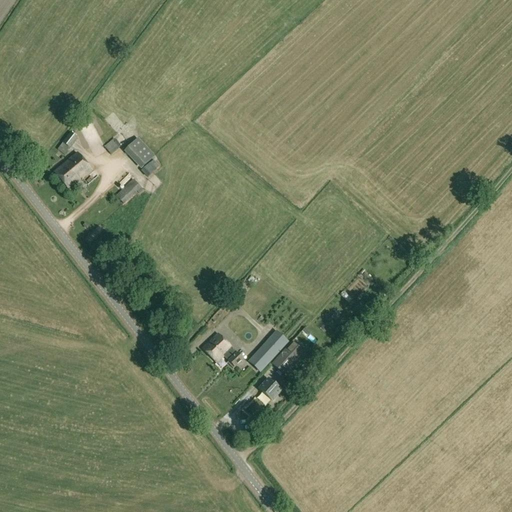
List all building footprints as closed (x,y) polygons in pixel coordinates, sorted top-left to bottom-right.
[(96,123),(84,126),(86,132),(98,129),(96,123)] [(93,147),(104,142),(98,129),(87,134),(93,147)] [(66,143),(72,148),(81,138),(75,133),(66,143)] [(128,151),(144,169),(156,158),(140,140),(128,151)] [(120,148),(115,141),(105,147),(111,155),(120,148)] [(77,154),(66,164),(54,173),(68,190),(91,171),(77,154)] [(92,185),(100,177),(95,173),(87,181),(92,185)] [(134,181),(116,197),(123,204),(136,192),(139,195),(143,191),(134,181)] [(238,310),(227,323),(241,336),(253,323),(238,310)] [(308,342),(312,340),(307,331),(303,333),(308,342)] [(209,357),(226,342),(218,334),(202,349),(209,357)] [(260,372),(280,350),(270,341),(249,363),(260,372)] [(244,361),(226,342),(209,357),(217,365),(224,358),(229,363),(228,364),(233,370),(235,369),(244,361)] [(293,344),(273,365),(283,375),(303,354),(293,344)] [(269,380),(259,391),(271,401),(281,391),(269,380)]
